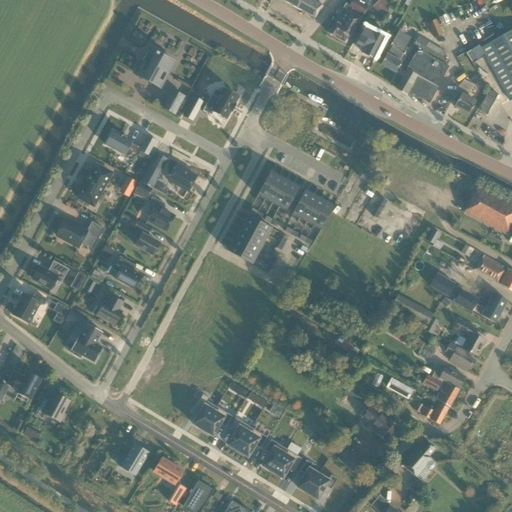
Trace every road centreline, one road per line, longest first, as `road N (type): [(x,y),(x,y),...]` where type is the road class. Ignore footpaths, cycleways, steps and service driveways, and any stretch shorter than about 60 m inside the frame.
road 1 (residential): [(0,289),(102,101),(118,98),(228,158)]
road 2 (residential): [(265,138),(119,410)]
road 3 (residential): [(228,158),(98,397)]
road 4 (secondary): [(511,173),(289,55)]
road 5 (residential): [(288,511),(119,410)]
road 6 (residential): [(392,458),(415,436),(453,426),(485,372)]
road 7 (residential): [(98,397),(0,322)]
